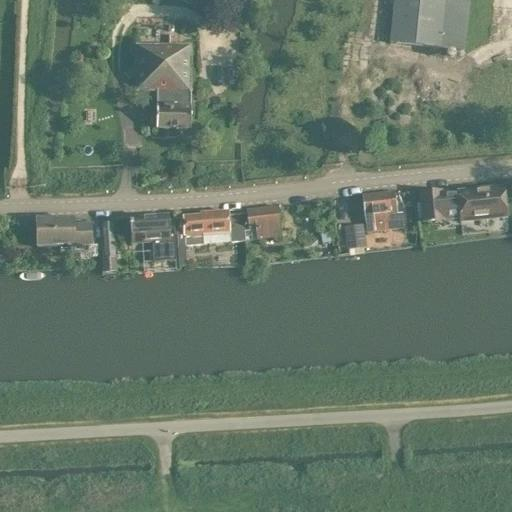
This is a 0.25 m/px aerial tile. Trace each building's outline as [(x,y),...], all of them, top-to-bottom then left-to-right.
[(465,0),(390,0),(387,36),(460,44),(465,0)] [(153,85),(153,122),(187,122),(187,84),(185,84),(185,39),(133,39),(132,85),(153,85)] [(456,219),(504,213),(500,180),(454,186),(455,187),(439,189),(438,186),(415,189),(419,219),(455,214),(456,219)] [(363,226),(401,222),(399,208),(393,208),(391,186),(359,189),(363,226)] [(243,207),(239,207),(241,225),(252,224),(253,233),(278,231),(275,200),(242,202),(243,207)] [(184,255),(183,239),(200,238),(199,228),(226,226),(227,235),(242,234),(241,225),(239,207),(225,208),(225,203),(197,206),(197,208),(179,209),(179,213),(173,213),(175,239),(176,256),(184,255)] [(166,214),(165,208),(128,209),(129,236),(154,235),(154,254),(173,253),(172,213),(166,214)] [(88,245),(87,219),(71,219),(71,213),(32,214),(32,241),(68,240),(68,246),(88,245)] [(112,250),(110,216),(100,216),(102,250),(112,250)] [(341,220),(344,243),(363,240),(359,218),(341,220)] [(327,224),(317,225),(319,237),(329,235),(327,224)]
